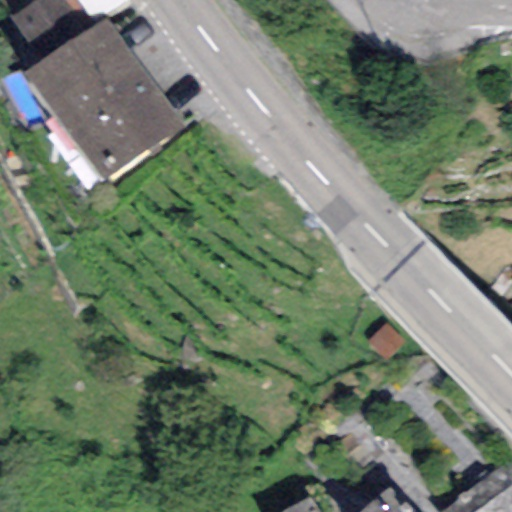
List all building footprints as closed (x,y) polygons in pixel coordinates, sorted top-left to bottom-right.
[(40,65),(26,75),(103,183),(184,126),(108,17),(95,26),(92,22),(76,0),(38,0),(11,18),(40,65)] [(122,0),(76,0),(92,22),(122,0)] [(511,511),(511,458),(510,457),(447,511),(511,511)] [(411,511),(391,488),(363,511),(411,511)] [(317,511),(310,498),(284,511),(317,511)]
